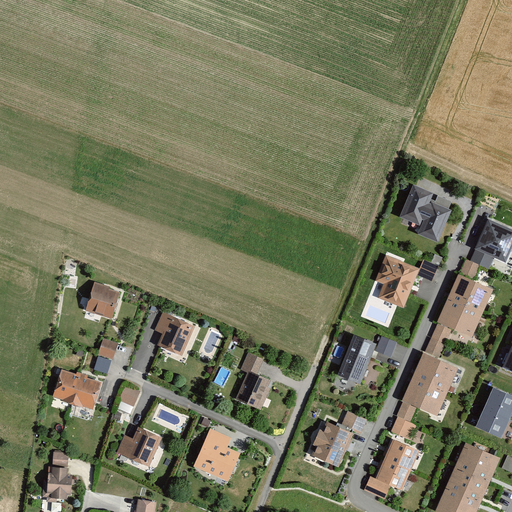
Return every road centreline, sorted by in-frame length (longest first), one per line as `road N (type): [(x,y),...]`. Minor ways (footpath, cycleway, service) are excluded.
road 1 (residential): [(380,511),(356,498),(355,481),(461,242)]
road 2 (residential): [(256,511),(312,367)]
